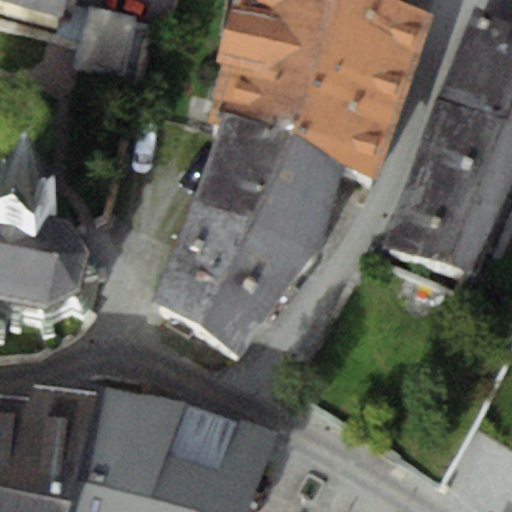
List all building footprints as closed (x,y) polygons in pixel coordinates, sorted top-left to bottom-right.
[(75,0),(0,0),(0,21),(63,41),(75,0)] [(220,123),(285,145),(336,0),(238,0),(210,120),(220,123)] [(431,14),(400,0),(336,0),(285,145),(344,166),(380,179),(431,14)] [(511,25),(477,7),(440,97),(511,124),(511,25)] [(470,270),(511,179),(511,124),(440,97),(385,245),(470,270)] [(220,123),(191,203),(320,251),(344,166),(285,145),(220,123)] [(0,214),(0,332),(42,343),(76,327),(85,291),(63,256),(45,247),(56,226),(12,203),(5,215),(0,214)] [(238,354),(320,251),(191,203),(154,299),(238,354)] [(97,392),(63,511),(249,511),(276,431),(191,402),(99,382),(97,392)] [(29,396),(0,393),(0,511),(63,511),(97,392),(35,384),(29,396)]
